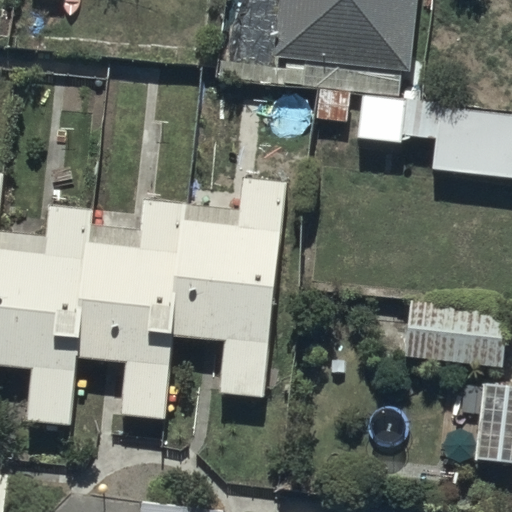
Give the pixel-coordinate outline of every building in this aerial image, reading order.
[(418,0),(281,0),(276,63),(412,75),(418,0)] [(511,112),(360,96),(355,134),(436,143),(433,168),(511,176),(511,112)] [(0,375),(39,379),(34,431),(74,435),(80,366),(132,371),(127,425),(170,429),(178,342),(233,346),(228,403),(271,406),(289,191),(247,188),(244,221),(150,213),(147,241),(95,237),(96,221),(53,217),(51,245),(2,241),(7,186),(0,185),(0,375)] [(511,300),(412,291),(407,348),(506,357),(511,300)] [(511,396),(486,395),(480,479),(511,481),(511,396)] [(8,511),(11,485),(0,483),(0,511),(8,511)] [(225,511),(226,497),(143,492),(141,511),(225,511)]
